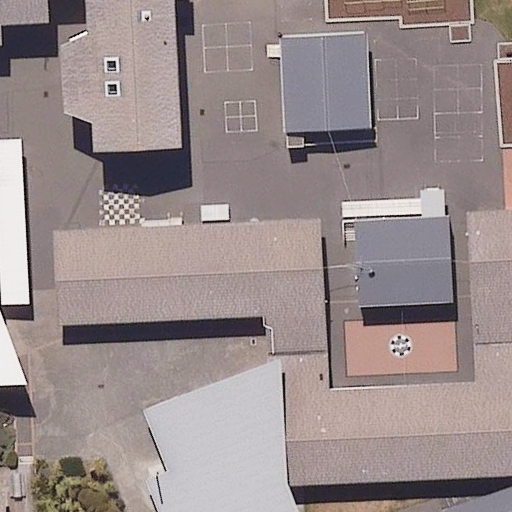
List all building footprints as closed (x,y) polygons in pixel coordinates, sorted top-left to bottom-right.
[(0,0),(0,12),(44,10),(43,0),(75,0),(76,17),(48,30),(52,98),(78,108),(79,136),(171,132),(164,0),(0,0)] [(359,17),(267,21),(271,120),(363,117),(359,17)] [(0,511),(10,511),(9,455),(0,455),(0,365),(8,365),(0,123),(0,511)] [(150,511),(280,511),(279,466),(511,459),(511,191),(460,193),(464,364),(313,368),(308,202),(34,210),(37,297),(257,291),(258,326),(127,381),(156,447),(128,458),(150,511)] [(441,191),(335,195),(339,289),(444,285),(441,191)] [(511,511),(511,469),(434,500),(438,511),(511,511)]
